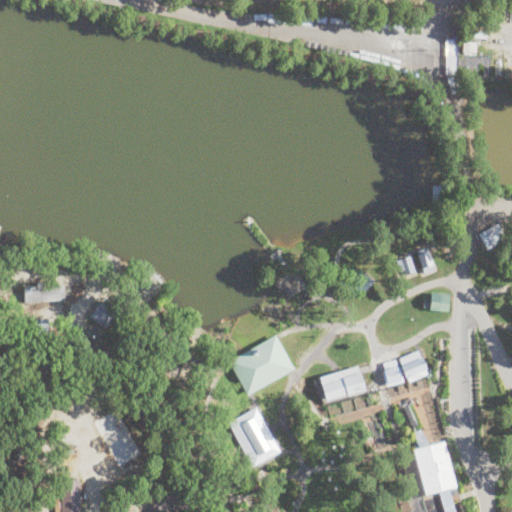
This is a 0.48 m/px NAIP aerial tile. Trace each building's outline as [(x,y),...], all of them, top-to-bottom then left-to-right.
[(475,52),(462,52),(462,42),(475,42),(475,52)] [(428,200),(428,188),(446,188),(446,200),(428,200)] [(485,223),(488,229),(495,225),(503,241),(484,251),(476,237),(482,233),(479,227),(485,223)] [(422,269),(417,256),(429,253),(432,266),(422,269)] [(408,257),(414,272),(400,277),(395,262),(408,257)] [(364,292),(362,290),(358,295),(348,287),(359,272),(371,282),(364,292)] [(292,287),(280,293),(274,280),(286,275),(292,287)] [(23,283),(63,283),(63,299),(23,299),(23,283)] [(449,293),(447,310),(429,308),(429,307),(423,306),(424,296),(430,297),(430,291),(449,293)] [(120,313),(107,330),(90,316),(103,299),(120,313)] [(46,316),(47,331),(34,332),(33,317),(46,316)] [(111,375),(81,351),(97,331),(127,355),(111,375)] [(244,394),(225,360),(272,334),(291,368),(244,394)] [(402,362),(419,358),(423,375),(409,378),(408,375),(404,376),(401,365),(397,366),(395,357),(400,356),(402,362)] [(181,361),(179,372),(168,370),(169,359),(181,361)] [(382,362),(395,359),(399,379),(386,382),(382,362)] [(316,376),(356,366),(362,390),(323,400),(316,376)] [(417,425),(408,430),(397,407),(406,402),(417,425)] [(279,452),(258,407),(228,420),(249,466),(279,452)] [(116,465),(139,455),(119,409),(96,419),(116,465)] [(419,448),(412,433),(420,429),(427,444),(419,448)] [(444,442),(458,493),(451,494),(449,489),(425,495),(422,485),(409,488),(400,453),(444,442)] [(60,471),(77,471),(77,454),(61,453),(60,471)] [(235,478),(229,482),(223,473),(230,469),(235,478)] [(80,511),(61,511),(61,479),(80,478),(80,511)] [(444,511),(439,492),(449,489),(454,511),(444,511)]
